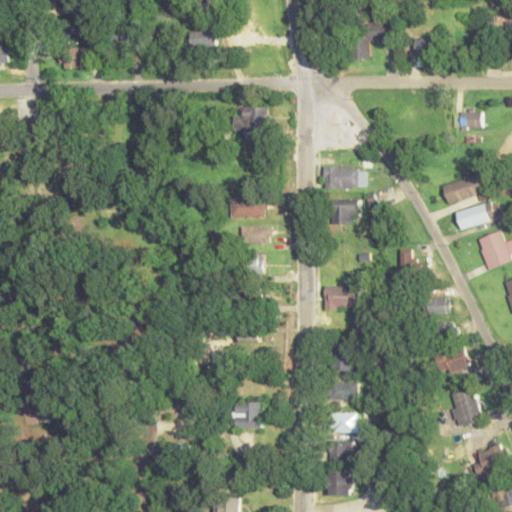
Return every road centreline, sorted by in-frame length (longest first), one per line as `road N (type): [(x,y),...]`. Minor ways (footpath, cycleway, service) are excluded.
road 1 (residential): [(299,511),(314,86),(292,0)]
road 2 (residential): [(511,86),(0,90)]
road 3 (residential): [(314,86),(345,108),(399,175),(511,402)]
